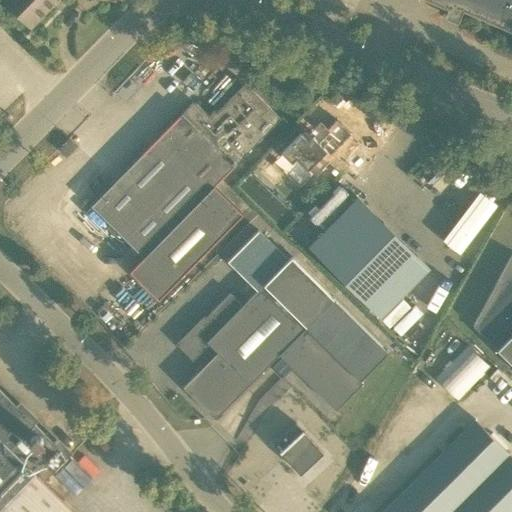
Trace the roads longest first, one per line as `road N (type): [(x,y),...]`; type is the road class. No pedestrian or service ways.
road 1 (unclassified): [(227,511),(0,265)]
road 2 (unclassified): [(232,0),(488,109),(511,107)]
road 3 (unclassified): [(0,176),(169,0)]
